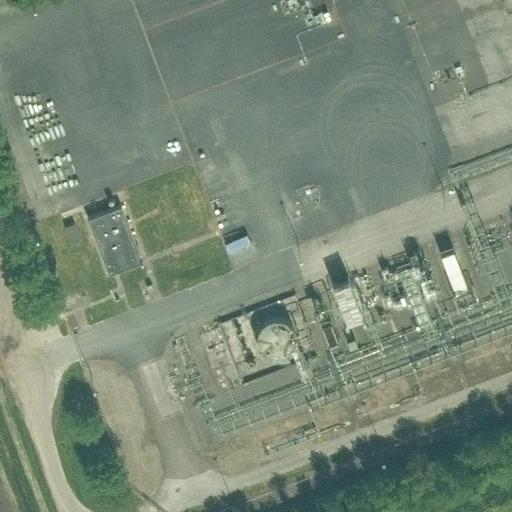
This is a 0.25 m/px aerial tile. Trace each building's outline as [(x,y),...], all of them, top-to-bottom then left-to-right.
[(314,0),(293,0),(283,4),(288,16),(317,6),(314,0)] [(479,38),(493,81),(511,74),(511,0),(509,0),(511,5),(470,19),(477,39),(479,38)] [(287,30),(284,11),(247,19),(251,37),(287,30)] [(141,259),(120,205),(87,217),(108,272),(141,259)] [(73,221),(64,225),(70,241),(80,237),(73,221)] [(457,244),(442,251),(457,289),(473,282),(457,244)] [(327,323),(332,342),(340,340),(335,321),(327,323)]
